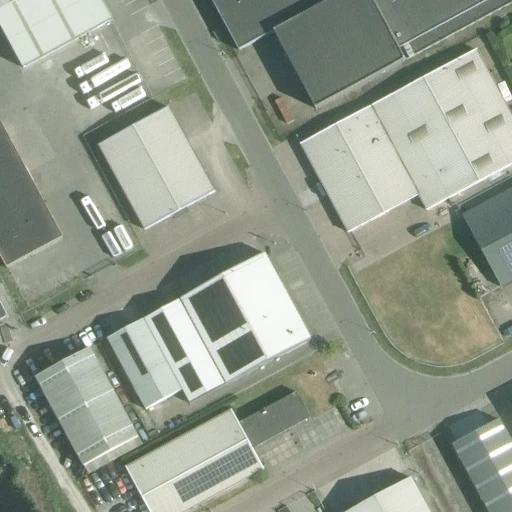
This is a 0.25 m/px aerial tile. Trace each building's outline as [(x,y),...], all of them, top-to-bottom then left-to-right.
[(0,0),(0,27),(23,70),(111,22),(99,0),(0,0)] [(511,0),(210,0),(239,52),(243,50),(273,33),(315,111),(511,4),(511,0)] [(213,33),(218,42),(223,39),(218,31),(213,33)] [(322,199),(328,196),(349,234),(419,197),(427,212),(511,166),(511,117),(495,86),(502,82),(496,72),(489,76),(476,51),(301,145),(321,183),(315,186),(322,199)] [(99,147),(145,231),(215,193),(169,109),(99,147)] [(0,123),(0,257),(7,270),(63,239),(1,123),(0,123)] [(511,283),(511,192),(462,220),(500,290),(511,283)] [(169,307),(144,321),(144,322),(182,392),(189,405),(227,385),(228,386),(311,341),(265,255),(181,300),(169,307)] [(108,340),(146,411),(182,392),(144,321),(108,340)] [(36,379),(84,468),(138,439),(90,349),(36,379)] [(252,449),(310,418),(296,393),(238,424),(232,412),(126,469),(149,511),(187,511),(264,471),(252,449)] [(511,511),(511,444),(499,421),(453,446),(488,511),(511,511)] [(350,511),(428,511),(411,479),(350,511)]
